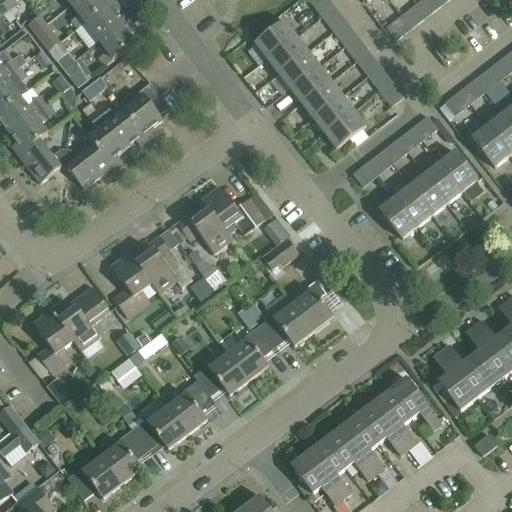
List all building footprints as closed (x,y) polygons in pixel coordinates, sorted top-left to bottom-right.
[(0,0),(0,2),(8,12),(16,6),(11,0),(0,0)] [(84,26),(114,3),(111,0),(79,0),(70,8),(78,18),(70,24),(76,32),(84,26)] [(434,0),(441,9),(447,4),(443,0),(434,0)] [(98,44),(122,25),(116,16),(121,12),(114,3),(84,26),(98,44)] [(426,20),(432,16),(422,3),(416,8),(426,20)] [(322,21),(335,11),(331,5),(318,15),(322,21)] [(8,12),(3,16),(10,25),(15,21),(8,12)] [(412,32),(417,27),(408,15),(402,19),(412,32)] [(34,35),(45,26),(40,19),(29,28),(34,35)] [(334,36),(347,26),(342,20),(329,30),(334,36)] [(122,25),(98,44),(107,55),(99,61),(105,69),(142,39),(136,31),(131,35),(122,25)] [(266,64),(297,40),(285,25),(255,49),(266,64)] [(48,54),(59,45),(51,35),(45,26),(34,35),(40,43),(48,54)] [(396,44),(402,39),(393,26),(386,31),(396,44)] [(345,51),(358,41),(354,35),(341,45),(345,51)] [(278,79),(308,55),(297,40),(266,64),(278,79)] [(62,72),(74,63),(67,55),(59,45),(48,54),(56,64),(62,72)] [(357,66),(370,56),(365,49),(352,59),(357,66)] [(0,85),(19,71),(26,65),(19,56),(12,62),(5,52),(0,56),(0,85)] [(42,69),(50,64),(41,54),(34,59),(42,69)] [(290,94),(320,70),(308,55),(278,79),(290,94)] [(509,77),(511,74),(511,67),(505,59),(499,64),(509,77)] [(74,63),(62,72),(68,80),(79,71),(74,63)] [(368,81),(382,71),(377,65),(364,75),(368,81)] [(301,109),(331,85),(320,70),(290,94),(301,109)] [(0,115),(20,99),(20,100),(29,93),(22,84),(26,80),(19,71),(0,85),(0,115)] [(494,89),(500,84),(490,71),(484,76),(494,89)] [(70,90),(61,78),(52,85),(61,97),(70,90)] [(380,95),(393,86),(388,80),(375,90),(380,95)] [(92,90),(100,99),(108,92),(101,83),(92,90)] [(479,100),(485,96),(475,83),(469,87),(479,100)] [(313,124),(343,100),(331,85),(301,109),(313,124)] [(125,113),(148,143),(157,136),(153,131),(163,123),(160,119),(169,111),(151,87),(132,102),(135,106),(125,113)] [(465,112),(471,107),(461,94),(455,99),(465,112)] [(392,111),(404,101),(405,101),(400,95),(387,104),(392,111)] [(9,137),(47,107),(41,99),(28,109),(20,100),(20,99),(0,115),(0,128),(2,127),(9,137)] [(325,139),(355,115),(343,100),(313,124),(325,139)] [(148,143),(125,113),(116,120),(105,106),(97,113),(126,151),(135,144),(140,150),(148,143)] [(40,142),(40,144),(49,137),(40,126),(54,116),(47,107),(9,137),(17,146),(12,150),(19,159),(40,142)] [(511,108),(501,117),(511,131),(511,108)] [(116,159),(126,151),(97,113),(88,120),(98,134),(88,142),(95,151),(96,150),(112,171),(120,164),(116,159)] [(355,115),(325,139),(336,154),(366,130),(355,115)] [(510,160),(511,157),(511,131),(501,117),(486,129),(510,160)] [(432,137),(438,133),(428,120),(423,124),(432,137)] [(495,171),(510,160),(486,129),(471,141),(495,171)] [(417,149),(422,145),(412,132),(407,136),(417,149)] [(53,159),(40,144),(40,142),(19,159),(40,187),(65,168),(66,153),(61,153),(53,159)] [(402,160),(407,156),(398,144),(392,148),(402,160)] [(84,193),(112,171),(96,150),(95,151),(79,163),(72,154),(66,153),(65,168),(84,193)] [(440,166),(463,196),(478,184),(455,154),(440,166)] [(387,172),(393,168),(383,155),(377,159),(387,172)] [(373,184),(379,179),(368,166),(362,171),(373,184)] [(448,208),(463,196),(440,166),(424,178),(448,208)] [(433,220),(448,208),(424,178),(409,189),(433,220)] [(226,234),(226,233),(236,226),(245,239),(267,223),(251,201),(236,211),(220,189),(201,203),(209,213),(226,234)] [(418,232),(433,220),(409,189),(394,201),(418,232)] [(403,243),(418,232),(394,201),(379,213),(403,243)] [(209,213),(200,220),(192,210),(184,216),(187,220),(177,226),(191,245),(201,238),(215,257),(234,244),(226,233),(226,234),(209,213)] [(169,233),(161,239),(170,252),(179,246),(169,233)] [(153,288),(152,288),(159,298),(179,283),(188,276),(170,252),(161,239),(152,246),(149,242),(140,247),(148,259),(139,266),(138,266),(153,288)] [(282,270),(299,257),(287,242),(263,261),(273,273),(280,267),(282,270)] [(195,270),(204,263),(196,252),(187,257),(195,270)] [(138,266),(139,266),(131,255),(112,269),(129,292),(115,302),(129,322),(150,306),(142,296),(152,288),(153,288),(138,266)] [(206,282),(215,293),(227,284),(219,272),(206,282)] [(306,298),(293,308),(314,336),(333,321),(319,302),(326,297),(316,284),(303,294),(306,298)] [(75,346),(74,346),(81,356),(100,342),(91,329),(111,315),(93,290),(65,311),(70,317),(60,323),(60,324),(75,346)] [(294,351),(314,336),(293,308),(286,298),(266,313),(272,320),(259,330),(276,352),(288,343),(294,351)] [(511,345),(511,311),(507,305),(499,311),(511,328),(511,330),(505,336),(511,345)] [(255,326),(254,324),(246,314),(244,310),(237,315),(249,330),(255,326)] [(60,324),(60,323),(53,313),(34,327),(50,350),(38,358),(52,378),(73,363),(65,353),(74,346),(75,346),(60,324)] [(164,340),(178,326),(168,316),(154,330),(164,340)] [(511,375),(511,345),(505,336),(497,342),(482,324),(474,330),(510,377),(511,375)] [(263,362),(276,352),(259,330),(246,340),(247,342),(228,357),(249,385),(269,370),(263,362)] [(493,390),(510,377),(474,330),(466,336),(480,354),(471,361),(493,390)] [(128,359),(141,349),(129,334),(116,344),(128,359)] [(159,337),(138,354),(144,362),(166,346),(159,337)] [(493,390),(471,361),(464,367),(450,349),(441,356),(477,402),(493,390)] [(460,415),(477,402),(441,356),(434,361),(448,379),(439,387),(460,415)] [(229,400),(249,385),(228,357),(208,372),(206,369),(194,379),(198,384),(211,401),(223,392),(229,400)] [(391,394),(412,422),(421,416),(435,434),(443,428),(408,382),(391,394)] [(201,415),(214,405),(211,401),(198,384),(185,393),(187,396),(168,411),(188,438),(208,424),(201,415)] [(64,390),(53,398),(62,409),(72,401),(64,390)] [(404,429),(412,422),(391,394),(375,406),(409,453),(417,447),(404,429)] [(401,459),(409,453),(375,406),(358,419),(380,448),(388,441),(401,459)] [(0,422),(11,437),(13,439),(27,428),(10,407),(0,415),(0,422)] [(168,453),(188,438),(168,411),(148,425),(146,423),(133,433),(149,455),(162,445),(168,453)] [(371,454),(380,448),(358,419),(342,431),(376,478),(385,472),(371,454)] [(27,456),(40,445),(27,428),(13,439),(0,448),(0,456),(3,461),(20,448),(27,456)] [(368,484),(376,478),(342,431),(325,444),(346,472),(355,466),(368,484)] [(136,465),(149,455),(133,433),(120,443),(122,446),(102,460),(123,488),(142,473),(136,465)] [(482,460),(497,449),(489,438),(474,449),(482,460)] [(338,479),(346,472),(325,444),(308,456),(343,503),(352,497),(338,479)] [(349,511),(308,456),(292,468),(313,497),(322,491),(337,511),(349,511)] [(103,503),(123,488),(102,460),(83,475),(81,472),(68,482),(85,503),(96,495),(103,503)] [(0,506),(13,496),(3,483),(9,478),(0,466),(0,506)] [(19,507),(32,496),(27,490),(13,500),(19,507)] [(32,496),(19,507),(16,509),(18,511),(51,511),(53,511),(38,491),(32,496)] [(244,511),(270,511),(261,499),(244,511)]
